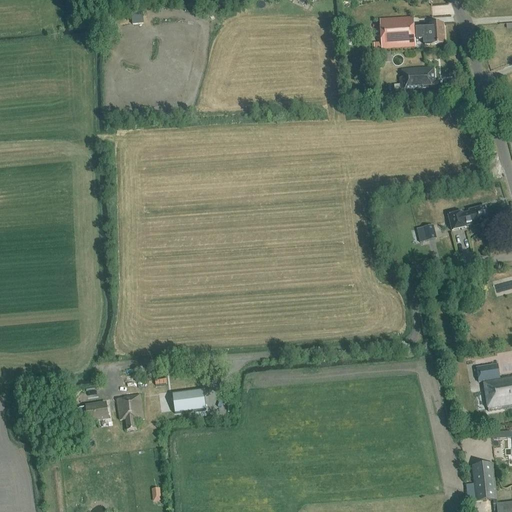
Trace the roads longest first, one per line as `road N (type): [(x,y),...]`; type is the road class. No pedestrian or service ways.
road 1 (unclassified): [(240,362),(405,346),(417,328),(413,270),(511,256)]
road 2 (unclassified): [(511,177),(453,0)]
